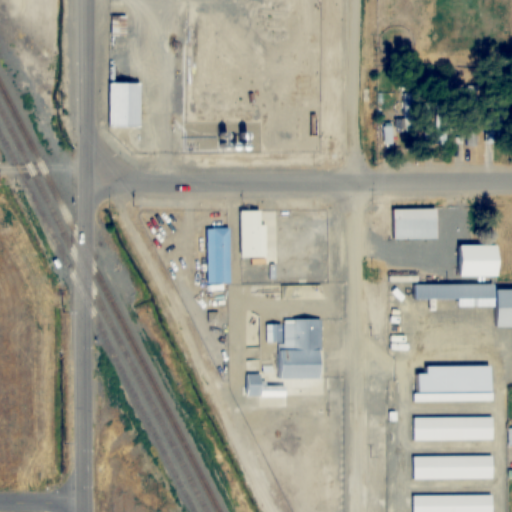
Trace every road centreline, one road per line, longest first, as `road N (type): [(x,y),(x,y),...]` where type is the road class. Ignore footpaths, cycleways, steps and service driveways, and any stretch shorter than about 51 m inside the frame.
road 1 (residential): [(340,511),(350,0)]
road 2 (residential): [(511,172),(0,167)]
road 3 (tertiary): [(82,511),(86,0)]
